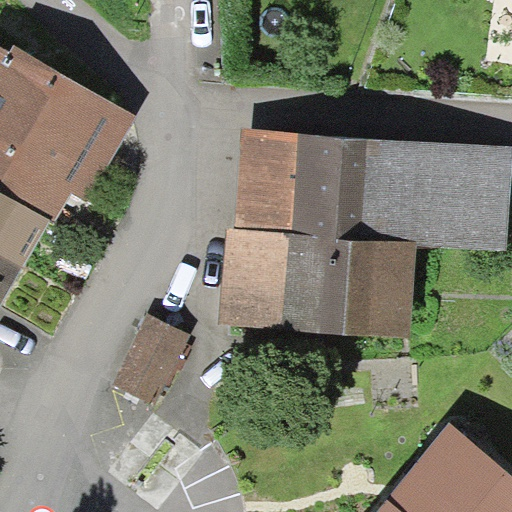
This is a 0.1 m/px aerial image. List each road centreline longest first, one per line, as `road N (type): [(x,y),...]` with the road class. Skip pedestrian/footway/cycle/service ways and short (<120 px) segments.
road 1 (residential): [(19,511),(161,201),(177,101)]
road 2 (residential): [(53,0),(177,101)]
